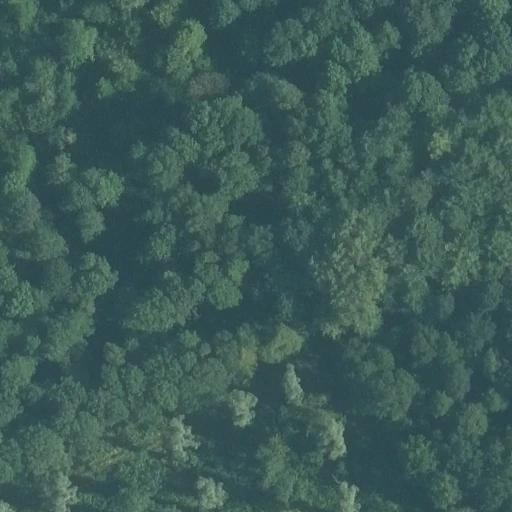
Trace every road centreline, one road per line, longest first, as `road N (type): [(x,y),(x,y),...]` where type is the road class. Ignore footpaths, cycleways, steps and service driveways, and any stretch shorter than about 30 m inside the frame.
road 1 (track): [(0,287),(53,268),(310,121),(511,26)]
road 2 (track): [(404,511),(275,244),(236,84),(193,0)]
